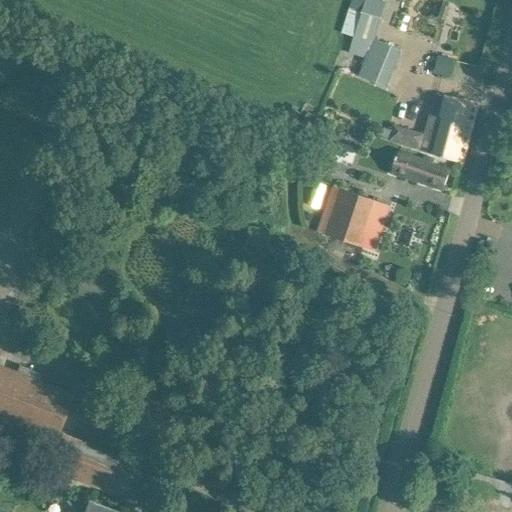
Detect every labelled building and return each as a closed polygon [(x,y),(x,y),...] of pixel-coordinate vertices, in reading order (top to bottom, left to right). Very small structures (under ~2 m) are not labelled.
[(359,77),(387,88),(401,51),(375,42),(389,5),(376,0),(365,0),(352,46),(369,53),(359,77)] [(442,57),(439,73),(450,76),(454,60),(442,57)] [(428,153),(456,160),(471,104),(436,95),(430,120),(436,123),(428,153)] [(291,109),(287,119),(297,123),(301,114),(291,109)] [(389,130),(385,141),(407,148),(411,137),(389,130)] [(444,189),(450,170),(433,164),(434,160),(423,157),(422,161),(398,153),(392,172),(444,189)] [(318,232),(363,247),(379,202),(333,187),(318,232)] [(496,234),(511,239),(511,201),(506,200),(496,234)] [(60,473),(108,490),(118,461),(57,437),(71,401),(0,373),(0,421),(58,444),(49,469),(60,473)] [(508,509),(511,495),(511,483),(466,471),(459,496),(508,509)] [(113,511),(89,502),(84,511),(113,511)]
